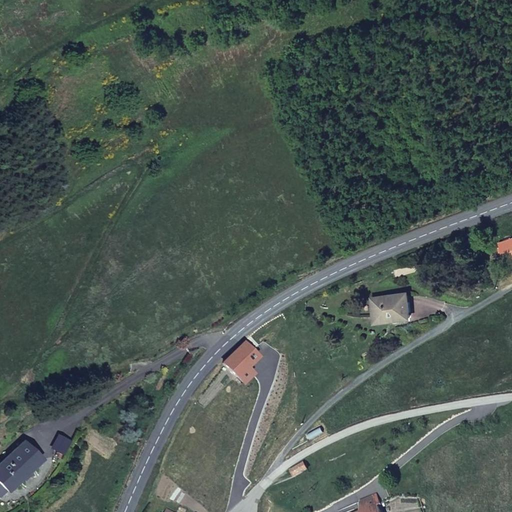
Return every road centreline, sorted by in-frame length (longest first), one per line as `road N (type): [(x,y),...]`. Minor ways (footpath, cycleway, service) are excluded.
road 1 (secondary): [(123,511),(191,379),(250,323),(354,264),(511,201)]
road 2 (unclassified): [(511,287),(318,412),(255,491)]
road 3 (unclassified): [(511,398),(379,420),(283,463),(255,491)]
road 4 (unknown): [(250,323),(73,421)]
